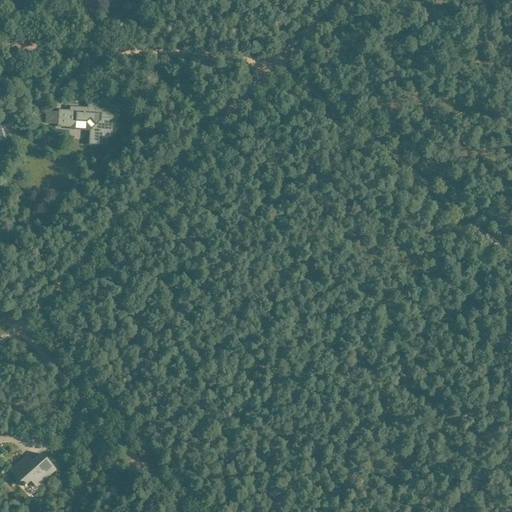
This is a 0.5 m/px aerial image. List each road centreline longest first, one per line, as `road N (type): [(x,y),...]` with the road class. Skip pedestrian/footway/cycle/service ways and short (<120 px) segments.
road 1 (residential): [(17,327),(276,62),(43,46)]
road 2 (track): [(276,62),(511,249)]
road 3 (residential): [(180,511),(17,327)]
